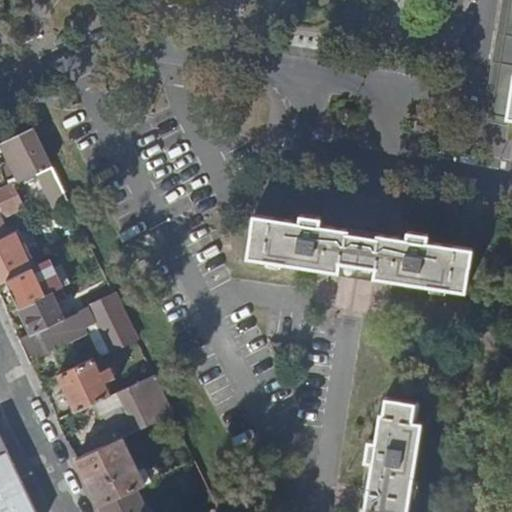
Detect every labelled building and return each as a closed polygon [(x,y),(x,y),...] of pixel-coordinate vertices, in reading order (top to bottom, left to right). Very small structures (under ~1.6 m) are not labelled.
[(511,0),(510,0),(504,42),(502,52),(499,71),(511,73),(511,0)] [(511,73),(499,71),(494,105),(492,116),(511,119),(511,73)] [(53,165),(34,127),(1,143),(20,181),(38,172),(53,165)] [(73,206),(53,165),(38,172),(58,213),(73,206)] [(14,184),(0,190),(0,233),(30,219),(14,184)] [(377,267),(377,277),(466,292),(472,251),(428,243),(429,236),(407,233),(406,239),(378,235),(377,240),(363,238),(347,236),(348,231),(319,226),(320,219),(301,216),(299,223),(253,216),(247,256),(339,271),(340,261),(358,264),(377,267)] [(377,240),(378,235),(365,233),(348,231),(347,236),(363,238),(377,240)] [(17,232),(0,239),(0,282),(7,279),(38,265),(36,260),(30,261),(17,232)] [(63,286),(50,259),(38,265),(7,279),(20,306),(52,291),(63,286)] [(357,274),(377,277),(377,267),(358,264),(340,261),(339,271),(357,274)] [(64,317),(52,291),(20,306),(33,332),(64,317)] [(138,339),(115,293),(85,307),(80,309),(88,326),(99,321),(113,350),(138,339)] [(33,332),(21,337),(32,360),(88,335),(76,312),(64,317),(33,332)] [(101,356),(113,350),(99,321),(88,326),(101,356)] [(104,361),(101,356),(61,375),(78,410),(100,400),(113,394),(108,382),(116,379),(117,375),(114,367),(110,367),(103,370),(99,363),(104,361)] [(174,414),(155,374),(113,394),(116,402),(123,398),(126,403),(105,412),(114,430),(134,421),(138,430),(174,414)] [(116,402),(113,394),(100,400),(105,412),(126,403),(123,398),(116,402)] [(368,461),(375,461),(369,500),(366,511),(408,511),(410,506),(423,423),(414,421),(415,404),(389,399),(386,413),(383,413),(378,442),(370,441),(368,461)] [(124,437),(138,430),(134,421),(114,430),(118,440),(124,437)] [(136,489),(161,478),(156,467),(141,473),(124,437),(118,440),(78,458),(87,476),(96,496),(101,506),(136,489)] [(12,456),(8,448),(0,451),(0,487),(22,477),(12,456)] [(38,511),(23,478),(22,477),(0,487),(0,511),(38,511)] [(146,511),(136,489),(101,506),(103,511),(154,511),(153,509),(146,511)]
